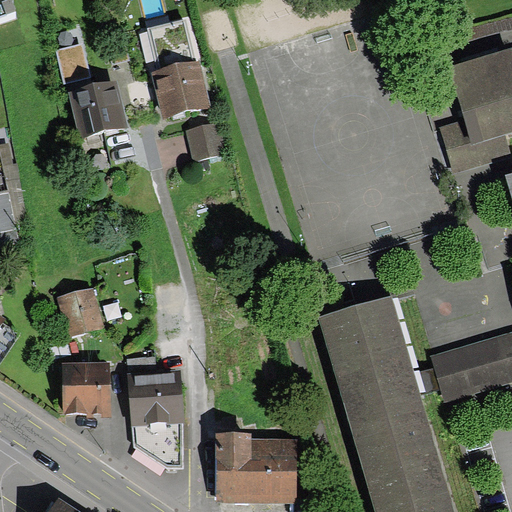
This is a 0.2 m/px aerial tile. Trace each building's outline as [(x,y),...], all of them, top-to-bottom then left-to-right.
[(0,0),(0,24),(13,20),(5,0),(0,0)] [(511,17),(449,35),(453,47),(511,30),(511,17)] [(152,77),(163,123),(212,111),(201,64),(196,65),(185,23),(149,32),(160,75),(152,77)] [(83,45),(55,52),(64,88),(92,81),(83,45)] [(506,133),(511,131),(511,46),(447,66),(465,118),(472,143),(506,133)] [(69,96),(80,143),(129,131),(118,85),(69,96)] [(472,143),(465,118),(438,127),(452,173),(511,155),(511,152),(506,133),(472,143)] [(186,132),(194,164),(227,156),(219,124),(186,132)] [(0,250),(21,245),(3,167),(13,165),(9,145),(0,147),(0,250)] [(69,341),(105,331),(94,290),(58,300),(69,341)] [(317,311),(376,511),(455,511),(419,387),(439,381),(432,361),(412,367),(389,290),(317,311)] [(511,332),(430,356),(432,361),(439,381),(443,400),(511,379),(511,332)] [(63,367),(63,418),(112,418),(111,366),(63,367)] [(128,377),(134,451),(167,471),(184,471),(184,426),(181,374),(128,377)] [(253,433),(214,433),(215,501),(297,501),(297,437),(253,437),(253,433)] [(75,511),(59,502),(52,511),(75,511)]
